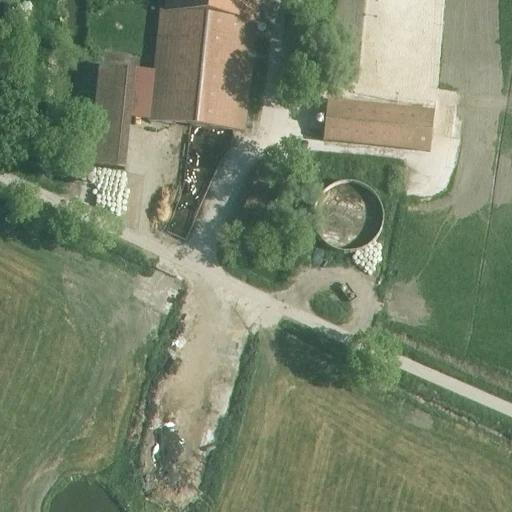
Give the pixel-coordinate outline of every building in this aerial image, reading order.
[(160,9),(149,123),(246,132),(258,0),(169,0),(169,9),(160,9)] [(137,70),(99,68),(92,169),(130,172),(137,70)] [(435,110),(329,101),(325,142),(431,151),(435,110)] [(279,227),(284,171),(256,169),(251,225),(279,227)] [(357,252),(368,249),(377,242),(383,232),(386,221),(385,210),(381,199),(373,191),(363,185),(352,183),(340,185),(330,190),(322,198),(317,209),(316,221),(319,232),(325,242),(335,249),(346,253),(357,252)] [(223,374),(230,353),(198,342),(186,376),(197,380),(199,375),(219,382),(222,374),(223,374)] [(209,455),(226,393),(208,388),(206,396),(192,392),(188,409),(176,406),(171,426),(185,429),(183,438),(202,444),(200,452),(209,455)]
